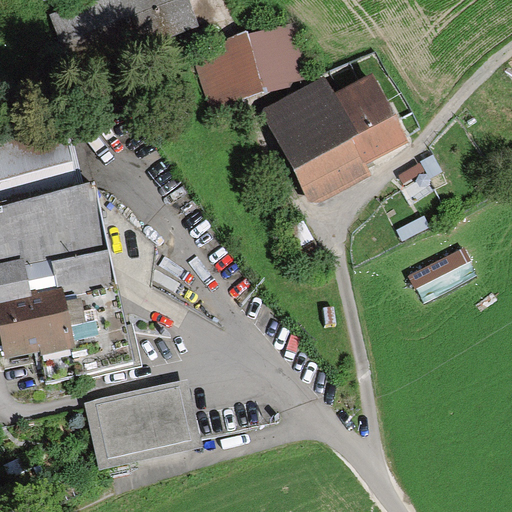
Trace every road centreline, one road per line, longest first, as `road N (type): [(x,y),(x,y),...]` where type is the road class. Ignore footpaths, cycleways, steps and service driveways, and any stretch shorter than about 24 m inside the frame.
road 1 (unclassified): [(408,511),(384,478),(362,333),(333,235),(341,209),(511,46)]
road 2 (track): [(59,511),(329,418)]
